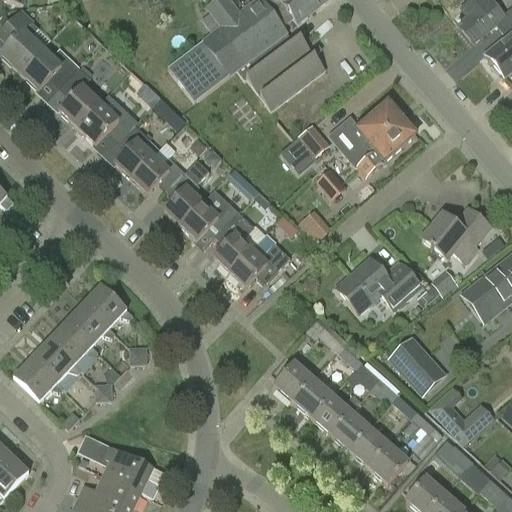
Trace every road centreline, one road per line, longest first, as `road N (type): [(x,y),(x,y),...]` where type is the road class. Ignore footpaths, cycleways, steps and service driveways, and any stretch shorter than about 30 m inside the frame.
road 1 (residential): [(202,466),(209,415),(193,355),(161,299),(79,219)]
road 2 (residential): [(332,244),(466,130)]
road 3 (unclassified): [(466,130),(356,0)]
road 4 (residential): [(0,394),(60,465),(61,478),(40,511)]
